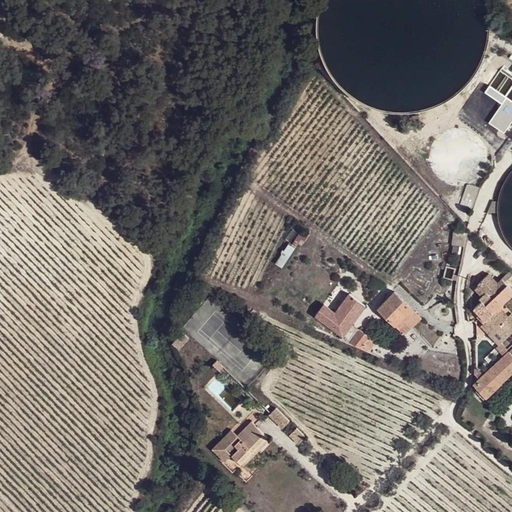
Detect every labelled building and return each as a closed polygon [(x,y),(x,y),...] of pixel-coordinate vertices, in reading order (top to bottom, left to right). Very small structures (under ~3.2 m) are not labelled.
[(495,115),(487,109),(482,116),(489,122),(495,115)] [(507,151),(511,144),(511,142),(508,140),(503,148),(507,151)] [(474,210),(482,188),(468,184),(461,205),(474,210)] [(500,196),(493,201),(488,213),(499,213),(498,207),(499,204),(500,196)] [(293,244),(297,247),(299,244),(302,246),(310,234),(303,229),(293,244)] [(467,233),(454,231),(453,239),(465,241),(467,233)] [(291,255),(297,247),(293,244),(291,246),(289,245),(285,251),(291,255)] [(282,268),(291,255),(285,251),(276,264),(282,268)] [(456,264),(446,262),(444,273),(454,275),(456,264)] [(495,330),(490,334),(500,344),(511,332),(511,323),(507,318),(501,312),(502,307),(502,305),(511,295),(511,289),(503,280),(499,283),(490,274),(479,285),(480,286),(483,289),(479,293),(485,300),(483,302),(482,301),(479,305),(484,311),(478,317),(485,324),(487,321),(495,330)] [(396,293),(395,291),(379,308),(397,326),(413,309),(396,293)] [(510,316),(502,307),(501,312),(507,318),(510,316)] [(371,336),(359,329),(339,317),(338,318),(335,317),(332,315),(333,313),(326,309),(319,320),(332,329),(329,333),(364,348),(371,336)] [(421,318),(413,309),(397,326),(406,334),(421,318)] [(482,326),(490,334),(495,330),(487,321),(485,324),(482,326)] [(370,352),(378,340),(371,336),(364,348),(370,352)] [(479,389),(486,398),(511,373),(511,348),(475,384),(479,389)] [(219,370),(223,366),(216,360),(213,364),(219,370)] [(485,399),(486,398),(479,389),(477,391),(485,399)] [(262,392),(256,397),(266,407),(271,401),(262,392)] [(276,416),(281,411),(271,401),(266,407),(276,416)] [(244,466),(258,452),(270,439),(252,421),(238,436),(226,449),(232,455),(244,466)] [(225,462),(232,455),(226,449),(238,436),(232,429),(213,449),(225,462)] [(244,466),(247,470),(262,455),(258,452),(244,466)]
